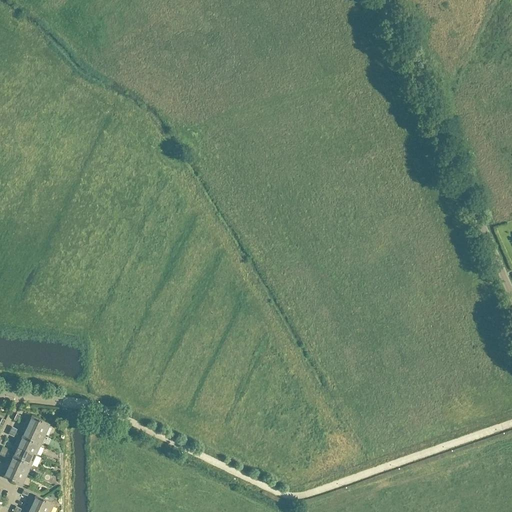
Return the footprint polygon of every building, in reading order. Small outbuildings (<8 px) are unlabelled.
[(45,435),(49,424),(31,416),(29,420),(26,419),(23,425),(45,435)] [(40,445),(45,435),(23,425),(20,431),(24,433),(22,436),(40,445)] [(36,455),(40,445),(22,436),(20,440),(17,439),(14,445),(36,455)] [(32,462),(36,455),(14,445),(11,451),(14,453),(12,456),(31,465),(32,462)] [(26,475),(31,465),(12,456),(11,460),(8,459),(5,465),(26,475)] [(22,485),(26,475),(5,465),(2,471),(5,473),(3,477),(22,485)] [(44,511),(49,511),(54,504),(36,496),(34,500),(30,498),(27,504),(44,511)]
